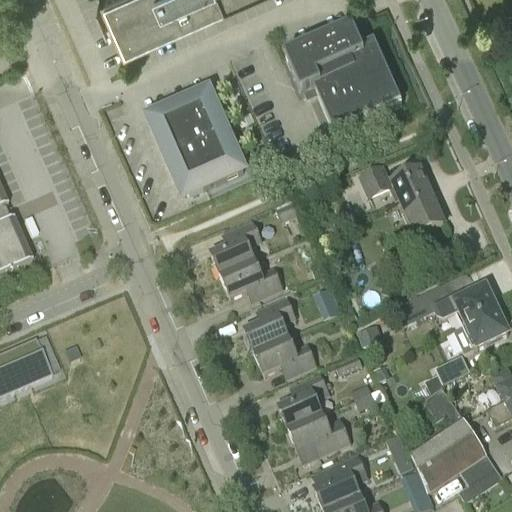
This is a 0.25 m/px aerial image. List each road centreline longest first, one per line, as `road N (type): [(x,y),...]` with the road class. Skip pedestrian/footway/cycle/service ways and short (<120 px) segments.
road 1 (residential): [(138,262),(26,0)]
road 2 (residential): [(247,511),(138,262)]
road 3 (residential): [(511,170),(429,0)]
road 4 (unclassified): [(0,322),(138,262)]
